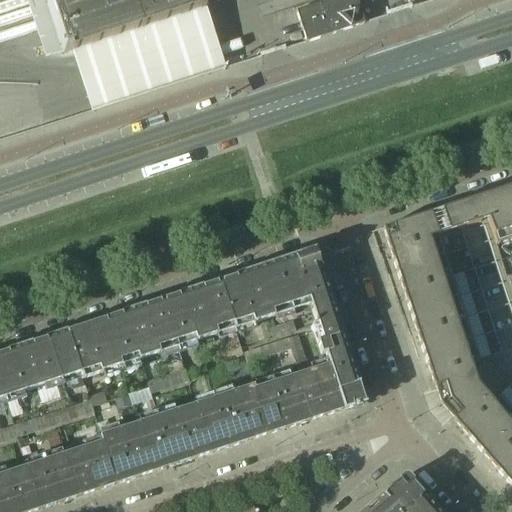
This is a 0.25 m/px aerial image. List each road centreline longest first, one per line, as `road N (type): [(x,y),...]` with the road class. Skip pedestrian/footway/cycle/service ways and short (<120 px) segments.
road 1 (secondary): [(0,207),(511,38)]
road 2 (secondary): [(511,18),(0,185)]
road 3 (residential): [(0,328),(329,220)]
road 4 (residential): [(395,422),(142,511)]
road 5 (residential): [(395,422),(329,220)]
road 6 (residential): [(329,220),(511,163)]
